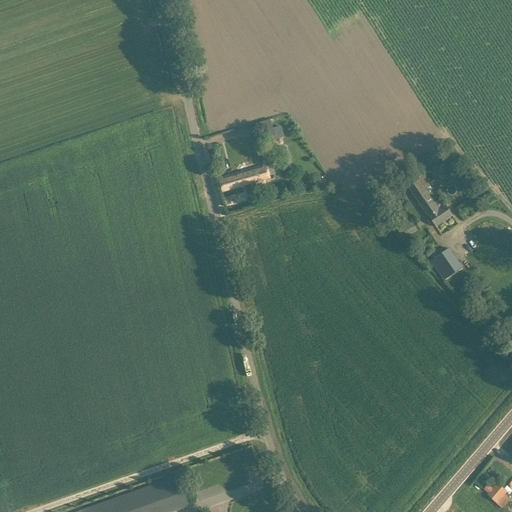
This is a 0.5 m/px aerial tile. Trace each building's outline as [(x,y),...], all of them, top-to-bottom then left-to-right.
[(262,131),(265,144),(277,141),(273,127),(262,131)] [(289,152),(282,153),(284,169),(291,168),(289,152)] [(267,165),(228,175),(219,178),(223,191),(232,189),(270,179),(269,174),(273,173),(271,167),(267,168),(267,165)] [(409,186),(430,218),(436,227),(453,215),(447,207),(426,175),(409,186)] [(413,218),(404,223),(396,228),(401,236),(418,226),(413,218)] [(447,285),(465,272),(460,265),(452,271),(443,259),(433,266),(447,285)] [(486,306),(479,295),(470,301),(477,313),(486,306)] [(172,511),(189,506),(189,505),(179,479),(178,476),(75,511),(172,511)] [(487,494),(502,509),(510,499),(505,495),(508,492),(497,483),(493,488),(488,484),(484,489),(488,493),(487,494)]
